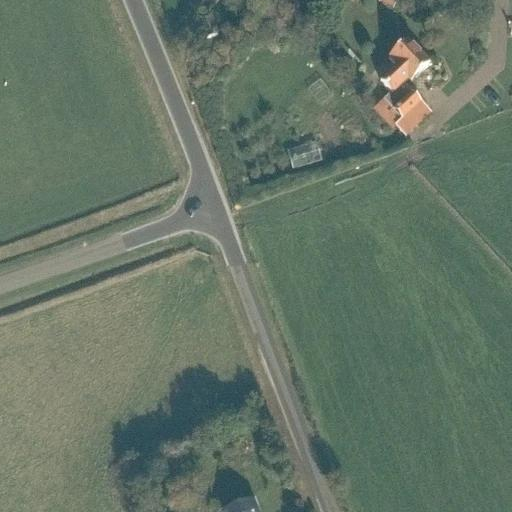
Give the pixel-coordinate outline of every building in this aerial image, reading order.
[(275,0),(258,17),(272,32),(285,19),(287,21),(308,0),(275,0)] [(379,5),(394,11),(398,0),(374,0),(380,2),(379,5)] [(211,23),(199,27),(206,43),(217,38),(211,23)] [(396,70),(380,85),(391,97),(384,104),(413,134),(431,116),(403,87),(408,82),(411,85),(429,68),(407,44),(388,61),(396,70)] [(258,511),(255,503),(230,511),(258,511)]
